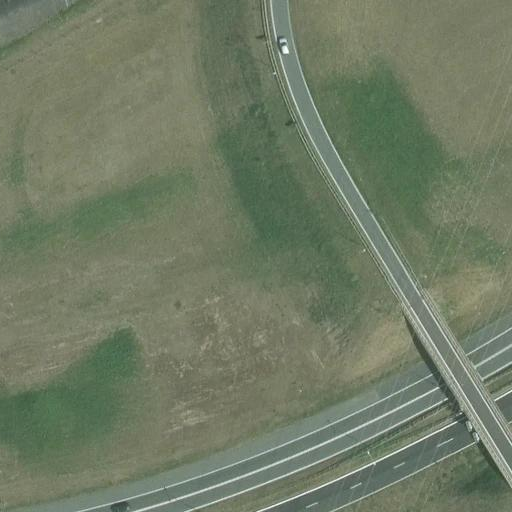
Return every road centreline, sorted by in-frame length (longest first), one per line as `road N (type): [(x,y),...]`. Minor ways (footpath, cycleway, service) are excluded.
road 1 (motorway): [(511,461),(318,140),(296,92),(277,0)]
road 2 (trunk): [(511,352),(305,459),(160,511)]
road 3 (motorway): [(297,511),(511,407)]
